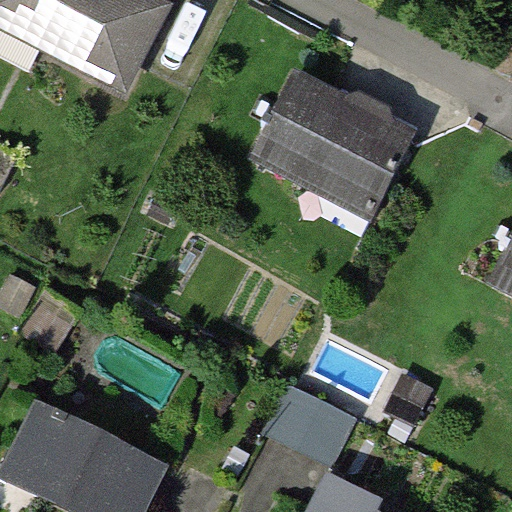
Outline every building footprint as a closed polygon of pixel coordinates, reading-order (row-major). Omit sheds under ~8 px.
[(163,13),(138,0),(0,0),(0,23),(124,88),(163,13)] [(411,140),(289,78),(247,160),(369,222),(411,140)] [(19,161),(0,151),(0,196),(1,197),(19,161)] [(511,241),(489,285),(511,296),(511,241)] [(356,423),(289,388),(265,437),(332,471),(356,423)] [(150,511),(171,471),(38,405),(0,480),(0,482),(59,511),(150,511)] [(379,511),(383,505),(328,477),(310,511),(379,511)]
